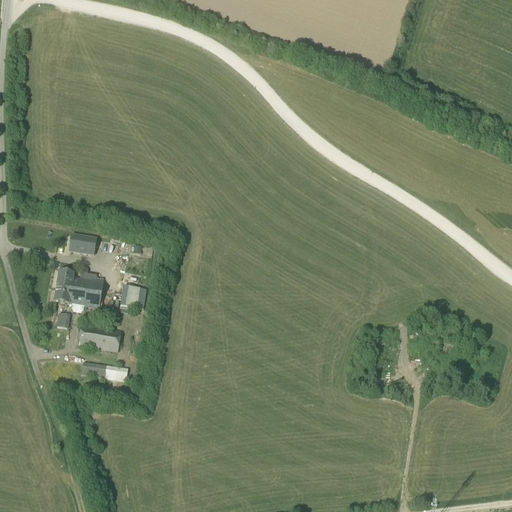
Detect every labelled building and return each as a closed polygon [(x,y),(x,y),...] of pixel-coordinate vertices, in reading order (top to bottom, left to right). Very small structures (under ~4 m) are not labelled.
[(96,240),(71,236),(68,254),(94,258),(96,240)] [(142,248),(134,247),(133,255),(141,256),(142,248)] [(85,296),(83,308),(99,311),(103,284),(73,279),(74,275),(59,272),(56,291),(85,296)] [(139,290),(136,310),(144,311),(147,291),(139,290)] [(54,304),(83,308),(85,296),(56,291),(54,304)] [(67,331),(70,319),(59,317),(56,329),(67,331)] [(118,354),(121,333),(81,327),(78,348),(118,354)] [(126,384),(128,371),(83,364),(81,377),(126,384)]
